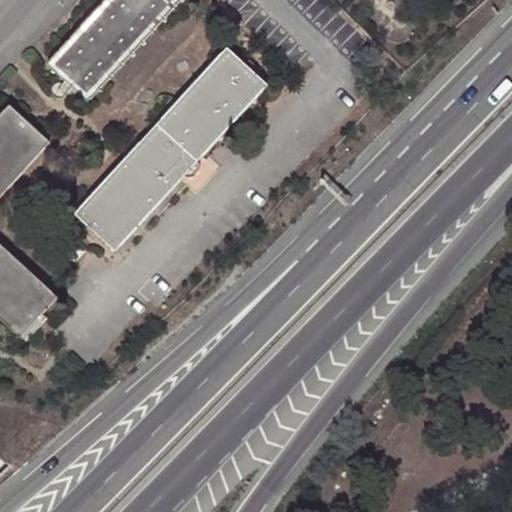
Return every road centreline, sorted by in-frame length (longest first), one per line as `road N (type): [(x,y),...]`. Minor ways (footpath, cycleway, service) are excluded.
road 1 (trunk): [(511,40),(0,511)]
road 2 (trunk): [(511,67),(75,511)]
road 3 (trunk): [(146,510),(511,137)]
road 4 (trunk): [(250,511),(365,359),(511,193)]
